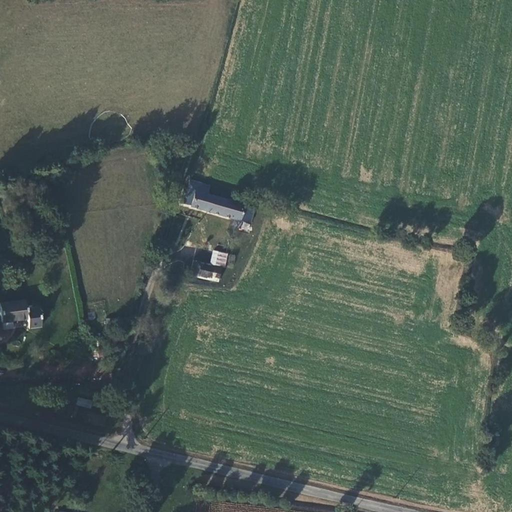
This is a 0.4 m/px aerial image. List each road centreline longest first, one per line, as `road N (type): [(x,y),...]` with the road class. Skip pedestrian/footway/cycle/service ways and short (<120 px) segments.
road 1 (tertiary): [(129,447),(400,511)]
road 2 (unclassified): [(129,447),(123,384),(158,253)]
road 3 (tertiary): [(0,416),(129,447)]
